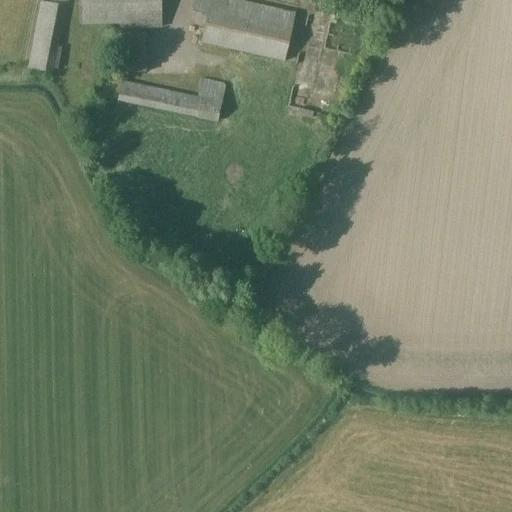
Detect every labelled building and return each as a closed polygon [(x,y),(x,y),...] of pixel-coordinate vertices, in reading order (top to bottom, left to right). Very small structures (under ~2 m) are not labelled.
[(159,0),(79,0),(81,27),(119,26),(119,30),(161,29),(159,0)] [(295,14),(231,0),(194,0),(192,12),(206,16),(200,44),(284,63),(295,14)] [(28,64),(27,70),(51,75),(65,7),(40,2),(28,64)] [(144,33),(114,34),(115,74),(145,74),(144,33)] [(197,97),(120,82),(116,102),(217,124),(225,85),(201,79),(197,97)]
